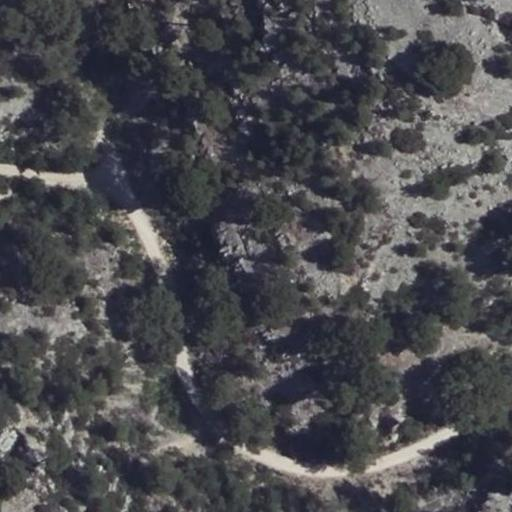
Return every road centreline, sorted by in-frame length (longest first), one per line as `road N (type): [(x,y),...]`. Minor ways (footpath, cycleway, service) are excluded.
road 1 (track): [(511,400),(388,458),(333,469),(285,463),(248,447),(207,412),(183,361),(176,302),(112,165)]
road 2 (track): [(112,165),(94,102),(44,0)]
